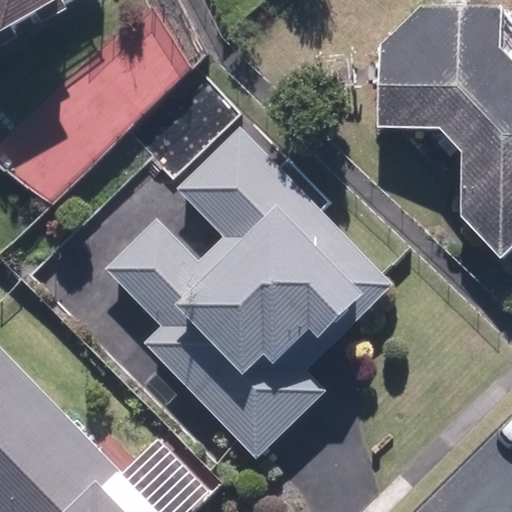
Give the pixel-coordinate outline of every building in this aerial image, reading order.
[(0,0),(0,53),(96,0),(0,0)] [(506,262),(511,257),(511,7),(507,12),(434,1),(383,42),(379,129),(455,133),(469,152),(468,214),(506,262)] [(144,109),(186,64),(157,36),(115,81),(144,109)] [(150,342),(268,464),(359,377),(334,350),(402,285),(248,126),(181,191),(226,238),(203,261),(163,220),(109,273),(163,329),(150,342)] [(0,511),(188,511),(107,430),(96,441),(0,344),(0,511)]
